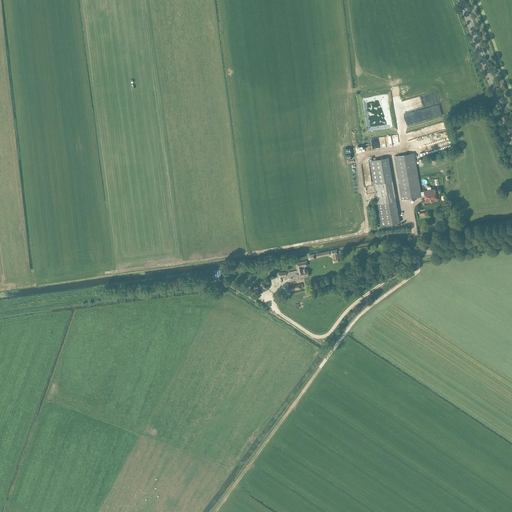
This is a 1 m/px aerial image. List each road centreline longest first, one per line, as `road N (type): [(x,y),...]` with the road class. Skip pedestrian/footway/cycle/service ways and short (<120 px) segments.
road 1 (track): [(417,255),(418,270),(357,317),(214,511)]
road 2 (track): [(115,272),(412,226)]
road 3 (secondary): [(461,0),(511,138)]
